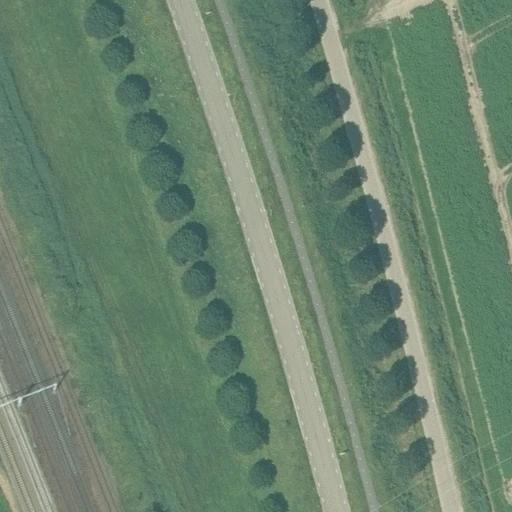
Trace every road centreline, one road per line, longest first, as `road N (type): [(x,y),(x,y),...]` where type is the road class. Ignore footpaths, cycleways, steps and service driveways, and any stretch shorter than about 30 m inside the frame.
road 1 (tertiary): [(336,511),(252,215),(180,0)]
road 2 (unclassified): [(451,511),(318,0)]
